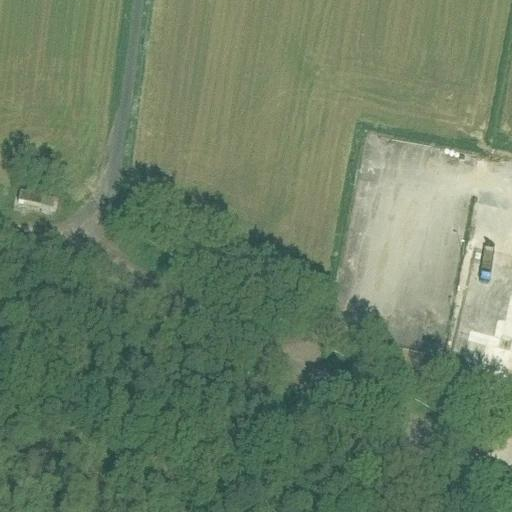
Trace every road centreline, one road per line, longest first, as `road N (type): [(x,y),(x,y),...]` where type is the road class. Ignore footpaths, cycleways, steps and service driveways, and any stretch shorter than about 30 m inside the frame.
road 1 (unclassified): [(511,495),(191,312),(85,267),(0,243)]
road 2 (track): [(85,267),(111,189),(135,0)]
